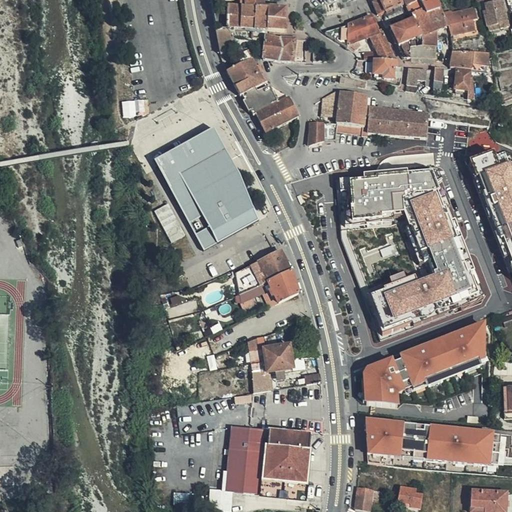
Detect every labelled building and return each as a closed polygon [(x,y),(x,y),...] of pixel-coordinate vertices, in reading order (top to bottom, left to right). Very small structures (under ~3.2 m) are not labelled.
[(368,0),(374,12),(381,9),(389,5),(386,0),(368,0)] [(386,18),(406,9),(404,4),(401,0),(400,0),(397,2),(389,5),(381,9),(383,13),(386,18)] [(409,17),(423,11),(416,0),(413,0),(404,4),(406,9),(409,17)] [(416,0),(423,11),(434,6),(431,0),(416,0)] [(495,21),(496,26),(504,23),(501,7),(500,8),(497,0),(482,0),(480,1),(481,5),(479,6),(483,24),(484,23),(495,21)] [(223,25),(248,26),(250,26),(252,4),(237,4),(224,3),(223,25)] [(252,4),(250,26),(263,27),(263,16),(264,5),(259,5),(252,4)] [(446,31),(446,34),(471,28),(468,17),(472,16),(469,4),(447,10),(446,8),(438,10),(444,23),(446,31)] [(263,16),(281,17),(281,6),(264,5),(263,16)] [(438,10),(435,5),(434,6),(423,11),(430,28),(435,27),(437,34),(441,32),(446,31),(444,23),(438,10)] [(430,28),(423,11),(409,17),(410,19),(412,25),(418,42),(419,44),(431,46),(431,37),(430,28)] [(386,19),(386,18),(383,13),(377,16),(381,22),(386,19)] [(365,34),(376,29),(375,26),(372,28),(366,14),(346,21),(319,30),(338,42),(348,48),(353,45),(351,40),(358,37),(365,34)] [(263,16),(263,27),(281,28),(281,17),(263,16)] [(410,19),(409,17),(397,22),(405,41),(407,44),(419,44),(418,42),(412,25),(410,19)] [(323,24),(317,19),(313,23),(319,29),(323,24)] [(405,41),(397,22),(386,27),(388,30),(394,44),(396,43),(398,45),(403,56),(406,56),(407,44),(405,41)] [(226,28),(223,25),(211,28),(216,50),(229,44),(226,28)] [(376,56),(391,55),(377,29),(376,29),(365,34),(369,41),(376,56)] [(289,58),(289,47),(275,35),(275,37),(260,33),(258,55),(274,57),(289,58)] [(419,48),(419,44),(407,44),(406,56),(411,56),(420,56),(419,48)] [(431,46),(419,44),(419,48),(420,56),(432,57),(432,55),(432,52),(431,46)] [(483,62),(484,50),(479,49),(449,48),(448,57),(461,59),(460,66),(467,67),(468,60),(483,62)] [(246,53),(222,68),(236,93),(238,91),(241,90),(251,83),(262,77),(258,68),(255,60),(251,62),(246,53)] [(394,61),(393,60),(391,55),(376,56),(370,57),(369,71),(380,72),(380,76),(389,77),(390,64),(393,65),(393,63),(394,61)] [(447,64),(451,64),(460,66),(461,59),(448,57),(447,64)] [(467,67),(468,67),(483,69),(483,62),(468,60),(467,67)] [(436,88),(439,67),(437,65),(434,65),(431,64),(431,67),(429,87),(436,88)] [(421,77),(422,66),(403,65),(401,81),(412,82),(413,76),(421,77)] [(464,97),(470,99),(470,95),(468,74),(467,74),(467,69),(453,67),(451,87),(464,89),(464,97)] [(352,78),(337,75),(336,78),(360,84),(360,80),(352,78)] [(251,110),(274,99),(265,82),(253,86),(251,83),(241,90),(251,110)] [(359,123),(361,94),(351,92),(335,89),(334,101),(332,121),(354,123),(359,123)] [(284,94),(274,99),(251,110),(261,129),(293,112),(293,111),(284,94)] [(123,102),(124,117),(144,115),(142,100),(123,102)] [(422,135),(424,114),(424,111),(364,104),(362,123),(362,130),(402,133),(422,135)] [(316,121),(305,121),(304,142),(319,138),(319,123),(319,121),(316,121)] [(354,123),(332,121),(331,124),(319,123),(319,138),(331,137),(331,128),(356,131),(355,132),(362,133),(362,130),(362,123),(359,123),(354,123)] [(210,130),(150,162),(200,253),(256,222),(249,212),(237,178),(210,130)] [(434,176),(337,182),(340,241),(379,343),(484,301),(434,176)] [(155,211),(171,243),(185,236),(169,204),(155,211)] [(238,265),(231,269),(234,291),(251,284),(284,268),(278,254),(275,247),(249,260),(238,265)] [(251,284),(234,291),(235,301),(252,293),(262,288),(263,286),(263,283),(265,282),(266,284),(265,285),(264,288),(265,290),(268,292),(269,291),(271,297),(268,298),(269,302),(288,293),(292,290),(284,268),(251,284)] [(395,353),(397,358),(391,360),(389,356),(379,360),(378,359),(374,361),(374,362),(363,366),(359,373),(360,390),(359,390),(359,400),(360,400),(360,403),(362,403),(393,407),(395,407),(394,401),(462,374),(461,370),(476,365),(475,363),(482,361),(482,351),(481,351),(482,319),(470,324),(469,323),(456,328),(456,329),(449,332),(449,331),(435,337),(432,339),(432,338),(418,343),(418,344),(411,347),(411,346),(397,352),(398,352),(395,353)] [(252,345),(250,335),(242,339),(243,347),(252,345)] [(259,358),(284,354),(283,341),(257,345),(259,358)] [(286,365),(284,354),(259,358),(260,362),(261,369),(269,368),(278,366),(286,365)] [(257,362),(256,358),(246,360),(247,369),(256,367),(257,367),(257,362)] [(278,366),(269,368),(270,378),(280,376),(278,366)] [(256,367),(247,369),(249,390),(260,389),(265,389),(263,372),(256,373),(256,367)] [(300,382),(316,380),(315,375),(314,371),(299,374),(300,382)] [(511,414),(511,386),(499,387),(500,416),(511,414)] [(265,400),(264,393),(248,394),(249,402),(265,400)] [(251,435),(251,427),(245,427),(237,492),(242,492),(244,480),(247,467),(249,449),(251,435)] [(259,428),(251,427),(251,435),(249,449),(247,467),(244,480),(253,481),(255,472),(259,428)] [(253,481),(244,480),(242,492),(298,500),(306,433),(259,428),(255,472),(253,481)] [(433,462),(446,463),(447,447),(436,446),(437,433),(417,432),(415,441),(411,441),(410,457),(433,459),(433,462)] [(391,503),(413,506),(415,493),(408,492),(409,487),(394,486),(391,503)] [(353,488),(351,509),(364,511),(366,489),(353,488)] [(481,511),(501,511),(502,491),(468,489),(466,511),(481,511)]
